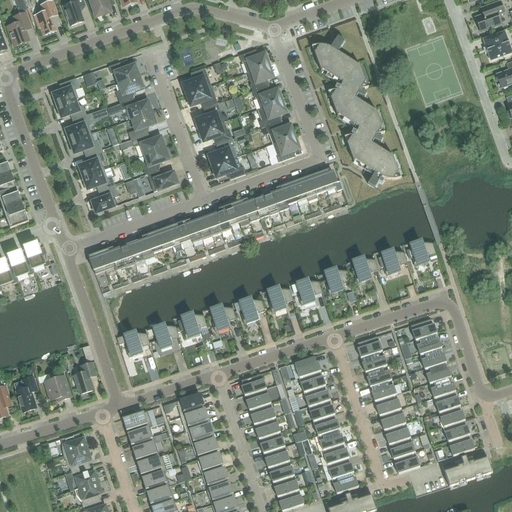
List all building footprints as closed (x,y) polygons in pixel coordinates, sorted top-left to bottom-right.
[(70,27),(84,22),(79,8),(86,6),(83,0),(70,0),(72,4),(63,8),(70,27)] [(89,0),(96,18),(110,13),(109,8),(115,6),(113,0),(89,0)] [(119,0),(123,8),(137,3),(135,0),(119,0)] [(56,32),(51,19),(58,17),(52,2),(41,6),(43,13),(34,17),(39,30),(41,29),(44,37),(56,32)] [(504,14),(500,3),(481,10),(485,9),(487,14),(475,19),(480,33),(500,26),(497,16),(504,14)] [(15,48),(29,42),(25,32),(32,30),(26,14),(19,16),(20,20),(12,23),(13,26),(7,28),(15,48)] [(491,61),(511,54),(504,33),(483,41),(491,61)] [(338,53),(345,42),(338,37),(330,49),(328,47),(325,47),(322,46),(318,46),(317,46),(316,46),(314,47),(311,48),(312,48),(314,47),(316,47),(319,47),(314,54),(321,72),(322,71),(342,84),(340,88),(337,86),(335,90),(339,92),(335,92),(333,92),(331,92),(330,92),(328,93),(332,92),(335,92),(331,99),(330,99),(337,118),(338,116),(358,129),(357,133),(353,131),(351,135),(355,137),(352,137),(350,137),(347,137),(345,138),(344,138),(344,139),(347,138),(349,137),(351,137),(347,144),(354,163),(355,161),(375,174),(368,185),(375,189),(379,183),(382,185),(384,181),(381,179),(382,178),(383,179),(385,179),(386,180),(388,180),(390,180),(394,180),(398,180),(401,179),(401,178),(397,179),(393,180),(398,173),(391,154),(390,156),(372,144),(374,140),(381,143),(383,138),(376,135),(378,135),(380,135),(383,134),(385,134),(384,133),(381,134),(377,135),(382,128),(375,109),(374,111),(356,99),(358,95),(364,98),(367,93),(359,90),(363,90),(366,89),(368,89),(368,88),(365,89),(361,89),(365,83),(366,82),(359,64),(358,65),(338,53)] [(240,44),(233,46),(235,52),(242,50),(240,44)] [(247,74),(269,66),(267,59),(266,59),(264,56),(265,55),(258,57),(256,56),(255,52),(255,51),(239,57),(242,64),(243,63),(247,74)] [(501,89),(511,85),(511,62),(506,65),(508,71),(496,76),(501,89)] [(119,85),(139,77),(137,71),(136,71),(135,66),(122,71),(120,64),(109,68),(111,75),(115,74),(119,85)] [(252,93),(268,87),(267,87),(266,82),(266,80),(274,78),(273,77),(272,78),(271,74),(272,74),(269,66),(247,74),(251,85),(250,86),(252,93)] [(186,96),(211,87),(205,69),(192,74),(194,81),(182,85),(186,96)] [(120,105),(133,100),(130,93),(143,89),(141,84),(142,84),(139,77),(119,85),(121,91),(115,93),(120,105)] [(57,107),(78,99),(75,91),(80,90),(76,80),(59,86),(60,86),(62,86),(64,91),(52,95),(57,107)] [(205,110),(218,105),(211,87),(186,96),(190,108),(202,103),(205,110)] [(260,110),(282,102),(280,94),(279,95),(277,91),(278,91),(278,90),(271,93),(269,92),(268,88),(268,87),(252,93),(255,100),(256,99),(260,110)] [(72,122),(89,116),(89,115),(86,116),(83,107),(78,108),(76,101),(78,100),(78,99),(57,107),(61,119),(73,115),(75,121),(72,121),(72,122)] [(132,121),(152,113),(150,107),(149,107),(148,102),(135,107),(133,100),(120,105),(122,112),(128,110),(132,121)] [(265,128),(281,123),(281,122),(280,123),(279,118),(279,116),(287,114),(287,113),(285,113),(284,110),(285,110),(282,102),(260,110),(258,111),(262,122),(259,123),(261,130),(265,128)] [(199,132),(224,123),(218,105),(205,110),(207,117),(195,121),(199,132)] [(131,141),(146,136),(144,129),(156,125),(154,120),(155,120),(152,113),(132,121),(136,132),(128,134),(131,141)] [(70,143),(91,135),(88,127),(93,126),(89,116),(72,122),(73,122),(75,121),(77,127),(65,131),(70,143)] [(217,146),(232,140),(230,133),(228,134),(224,123),(199,132),(203,143),(215,139),(217,146)] [(273,146),(295,138),(293,130),(291,131),(290,127),(291,127),(291,126),(284,129),(282,128),(281,123),(265,128),(268,135),(269,135),(273,146)] [(85,158),(102,152),(99,142),(94,143),(91,135),(70,143),(74,155),(86,151),(88,157),(85,157),(85,158)] [(145,157),(165,149),(163,143),(162,143),(161,138),(148,143),(146,136),(131,141),(133,148),(141,146),(145,157)] [(295,138),(273,146),(277,157),(276,157),(278,164),(294,158),(293,158),(292,154),(292,152),(300,149),(299,149),(298,149),(297,146),(298,145),(295,138)] [(212,168),(237,159),(233,148),(235,147),(232,140),(217,146),(220,152),(208,157),(212,168)] [(146,176),(159,172),(156,165),(169,161),(167,156),(168,156),(165,149),(145,157),(147,163),(142,165),(146,176)] [(83,179),(104,171),(102,163),(106,162),(102,152),(85,158),(86,158),(88,157),(90,163),(78,167),(83,179)] [(237,159),(212,168),(216,179),(228,175),(230,181),(245,176),(243,169),(241,170),(237,159)] [(0,176),(11,173),(7,162),(0,164),(0,176)] [(319,174),(326,193),(336,189),(334,185),(337,184),(333,173),(330,174),(329,170),(319,174)] [(98,194),(115,188),(112,178),(107,179),(104,171),(83,179),(87,191),(99,187),(101,193),(98,193),(98,194)] [(159,172),(146,176),(146,177),(148,176),(150,182),(155,181),(159,192),(169,188),(178,185),(176,178),(175,178),(173,174),(161,178),(159,172)] [(3,209),(21,202),(11,173),(0,176),(0,204),(2,207),(3,209)] [(316,196),(326,193),(319,174),(310,177),(316,196)] [(316,196),(310,177),(300,180),(308,202),(317,199),(316,196)] [(308,203),(308,202),(300,180),(290,184),(297,203),(307,200),(308,203)] [(288,206),(297,203),(290,184),(281,187),(289,210),(288,206)] [(279,214),(289,210),(281,187),(276,189),(277,193),(273,195),(279,214)] [(115,188),(98,194),(99,194),(101,193),(103,198),(91,203),(96,215),(117,207),(114,199),(119,198),(115,188)] [(270,217),(279,214),(273,195),(263,198),(270,217)] [(270,217),(263,198),(253,202),(261,222),(270,219),(270,217)] [(261,222),(253,202),(248,204),(247,200),(242,201),(251,224),(260,221),(261,223),(261,222)] [(241,228),(251,224),(242,201),(233,205),(240,224),(241,228)] [(6,219),(25,212),(21,202),(3,209),(1,211),(6,217),(6,219)] [(230,227),(240,224),(233,205),(223,208),(231,231),(232,231),(230,227)] [(222,234),(231,231),(223,208),(218,210),(220,214),(215,216),(222,234)] [(25,212),(6,219),(7,220),(5,221),(10,228),(10,229),(29,223),(25,212)] [(212,238),(222,234),(215,216),(205,219),(212,238)] [(202,241),(212,238),(205,219),(196,223),(202,241)] [(202,241),(196,223),(191,224),(189,220),(185,222),(193,245),(202,241)] [(192,245),(193,245),(185,222),(175,226),(182,245),(191,241),(192,245)] [(172,248),(182,245),(175,226),(165,229),(172,248)] [(163,252),(172,248),(165,229),(156,233),(163,252)] [(154,255),(163,252),(156,233),(146,236),(154,259),(155,259),(154,255)] [(145,262),(154,259),(146,236),(142,238),(143,242),(138,243),(145,262)] [(135,266),(145,262),(138,243),(128,247),(135,266)] [(25,248),(35,275),(33,269),(44,266),(45,268),(51,266),(44,248),(44,250),(39,252),(37,244),(25,248)] [(436,255),(432,244),(427,244),(421,244),(416,244),(410,246),(414,258),(412,259),(415,268),(428,264),(425,255),(428,254),(429,257),(436,255)] [(126,269),(135,266),(128,247),(119,250),(126,269)] [(28,277),(35,275),(25,248),(28,259),(23,261),(21,253),(9,257),(18,284),(19,283),(17,278),(27,274),(28,277)] [(126,269),(119,250),(114,252),(113,248),(108,250),(116,273),(126,269)] [(116,273),(108,250),(98,253),(105,272),(106,275),(115,272),(116,273)] [(95,276),(105,272),(98,253),(88,257),(95,276)] [(407,264),(404,254),(402,253),(399,253),(396,253),(392,253),(390,253),(387,254),(384,254),(382,255),(386,267),(383,268),(386,278),(400,273),(397,265),(400,264),(401,267),(407,264)] [(12,286),(18,284),(9,257),(12,267),(7,269),(5,261),(0,262),(0,285),(2,292),(3,292),(1,287),(12,283),(12,286)] [(378,272),(375,261),(373,261),(370,261),(367,261),(363,261),(361,261),(358,261),(355,262),(353,263),(357,275),(354,276),(357,285),(370,281),(368,272),(370,271),(371,274),(374,273),(378,272)] [(350,283),(347,272),(344,272),(342,272),(339,272),(335,272),(332,272),(329,272),(327,273),(325,274),(329,286),(326,287),(329,296),(343,292),(340,283),(343,282),(343,285),(350,283)] [(322,294),(319,283),(316,283),(311,283),(309,283),(306,283),(304,283),(302,284),(299,284),(297,285),(301,297),(298,298),(301,307),(315,303),(312,294),(315,293),(316,296),(322,294)] [(293,301),(290,291),(285,290),(282,290),(278,290),(275,291),(273,291),(270,291),(268,292),(272,305),(269,306),(272,315),(286,310),(283,302),(286,301),(286,304),(293,301)] [(265,313),(262,302),(259,302),(257,302),(254,302),(250,302),(248,302),(244,302),(242,303),(240,303),(244,316),(241,317),(244,326),(258,321),(255,313),(258,312),(259,315),(265,313)] [(236,320),(233,309),(228,309),(224,309),(220,309),(216,309),(213,310),(211,311),(215,323),(212,324),(215,333),(228,329),(226,320),(228,319),(229,322),(236,320)] [(183,321),(177,323),(179,327),(181,332),(183,332),(186,341),(199,336),(197,328),(199,327),(200,330),(206,328),(207,327),(205,322),(203,317),(201,316),(198,316),(196,316),(195,316),(194,316),(192,316),(191,316),(190,317),(188,317),(187,317),(186,317),(184,318),(183,318),(182,318),(183,321)] [(415,342),(437,335),(434,325),(432,326),(430,321),(410,327),(415,342)] [(179,339),(176,328),(173,328),(170,327),(167,328),(163,328),(161,328),(157,329),(154,329),(161,351),(171,347),(169,339),(171,338),(172,341),(179,339)] [(150,346),(147,335),(144,335),(140,335),(136,335),(131,335),(129,336),(125,337),(117,339),(119,346),(127,344),(129,349),(126,350),(129,359),(142,355),(140,346),(142,345),(143,348),(150,346)] [(420,356),(441,349),(438,340),(437,340),(435,336),(437,335),(415,342),(420,356)] [(361,360),(382,353),(377,338),(357,344),(359,350),(357,350),(361,360)] [(220,342),(212,345),(214,350),(222,348),(220,342)] [(425,371),(446,364),(443,354),(441,355),(440,350),(441,350),(441,349),(420,356),(425,371)] [(194,352),(185,355),(188,362),(196,359),(194,352)] [(365,374),(387,367),(382,353),(361,360),(362,360),(364,364),(362,365),(365,374)] [(299,380),(321,373),(318,363),(316,364),(314,358),(294,365),(299,380)] [(80,396),(94,391),(90,379),(97,377),(92,364),(81,368),(83,374),(74,377),(80,396)] [(429,385),(451,378),(448,369),(446,369),(445,365),(446,364),(425,371),(429,385)] [(370,389),(391,382),(387,367),(365,374),(367,374),(368,379),(367,379),(370,389)] [(32,368),(26,370),(28,377),(34,375),(32,368)] [(304,394),(325,387),(322,378),(321,378),(319,373),(321,373),(299,380),(304,394)] [(245,397),(266,390),(261,375),(241,382),(243,387),(241,388),(245,397)] [(57,379),(57,378),(57,377),(56,377),(55,376),(54,376),(53,377),(52,377),(52,378),(51,378),(51,379),(51,380),(51,381),(44,383),(50,402),(63,398),(64,401),(71,398),(64,377),(57,379)] [(23,414),(37,410),(32,394),(38,392),(33,378),(22,382),(25,390),(16,393),(23,414)] [(434,400),(455,393),(452,383),(451,384),(449,379),(451,379),(451,378),(429,385),(434,400)] [(375,403),(396,396),(391,382),(370,389),(371,388),(373,393),(372,394),(375,403)] [(0,421),(1,421),(2,419),(9,417),(4,404),(11,402),(6,387),(0,388),(0,421)] [(309,409),(330,402),(327,392),(325,393),(324,388),(325,387),(304,394),(309,409)] [(249,412),(271,405),(266,390),(245,397),(245,398),(246,397),(248,402),(246,402),(249,412)] [(439,414),(460,407),(457,398),(456,398),(454,394),(455,393),(434,400),(439,414)] [(181,418),(205,411),(204,410),(202,411),(199,402),(202,401),(200,395),(176,403),(181,418)] [(379,418),(401,411),(396,396),(375,403),(376,403),(378,408),(376,408),(379,418)] [(313,423),(335,416),(332,407),(330,407),(329,402),(330,402),(309,409),(313,423)] [(254,426),(275,419),(271,405),(249,412),(251,412),(252,416),(251,417),(254,426)] [(443,429),(465,422),(462,412),(460,413),(459,408),(460,408),(460,407),(439,414),(443,429)] [(186,433),(209,425),(207,426),(204,417),(206,416),(205,411),(181,418),(186,433)] [(384,432),(405,425),(401,411),(379,418),(381,417),(382,422),(381,422),(384,432)] [(129,436),(150,429),(152,428),(147,413),(124,420),(126,426),(128,426),(131,435),(128,435),(129,436)] [(318,437),(339,431),(336,421),(335,421),(333,417),(335,416),(313,423),(318,437)] [(259,441),(280,434),(275,419),(254,426),(254,427),(255,426),(257,431),(256,431),(259,441)] [(448,443),(469,436),(466,427),(465,427),(463,422),(465,422),(443,429),(448,443)] [(193,447),(214,440),(212,440),(209,432),(211,431),(209,425),(186,433),(188,433),(193,447)] [(389,446),(410,439),(405,425),(384,432),(386,432),(387,436),(386,437),(389,446)] [(133,450),(155,443),(150,429),(129,436),(130,441),(132,440),(135,449),(133,450)] [(323,452),(344,445),(341,435),(339,436),(338,431),(339,431),(318,437),(323,452)] [(304,433),(299,435),(302,443),(307,441),(304,433)] [(263,455),(285,448),(280,434),(259,441),(260,441),(262,445),(260,446),(263,455)] [(64,458),(87,450),(86,451),(85,447),(86,447),(84,439),(81,440),(79,435),(63,440),(65,447),(62,447),(63,451),(64,456),(64,458)] [(426,436),(420,438),(422,447),(428,445),(428,443),(426,436)] [(469,436),(448,443),(453,458),(474,451),(471,441),(469,441),(468,437),(469,436)] [(393,461),(415,454),(410,439),(389,446),(389,447),(390,446),(392,451),(390,451),(393,461)] [(198,462),(219,455),(217,455),(214,446),(216,446),(214,440),(193,447),(198,462)] [(138,465),(160,458),(155,443),(133,450),(135,456),(137,455),(140,464),(138,465)] [(327,466),(349,459),(346,450),(344,450),(343,446),(344,445),(323,452),(327,466)] [(268,470),(289,463),(285,448),(263,455),(265,455),(266,460),(265,460),(268,470)] [(72,474),(90,468),(88,462),(91,461),(88,454),(87,454),(86,451),(87,451),(87,450),(64,458),(65,460),(67,464),(69,468),(72,467),(74,473),(72,474)] [(487,459),(485,453),(474,457),(476,463),(473,463),(473,462),(468,464),(466,457),(461,459),(462,462),(459,463),(460,466),(458,467),(458,468),(456,469),(454,463),(442,467),(444,473),(449,488),(492,474),(487,459)] [(415,454),(393,461),(395,461),(396,465),(395,466),(398,476),(420,469),(415,454)] [(202,477),(224,470),(224,469),(222,470),(219,461),(221,460),(219,455),(198,462),(202,477)] [(143,480),(165,473),(167,472),(162,457),(160,458),(138,465),(140,471),(142,470),(145,479),(143,479),(143,480)] [(332,481),(353,474),(350,464),(349,465),(347,460),(349,460),(349,459),(327,466),(332,481)] [(273,484),(294,477),(289,463),(268,470),(270,469),(271,474),(270,474),(273,484)] [(74,492),(98,484),(95,473),(92,474),(90,468),(72,474),(65,476),(71,492),(74,491),(74,492)] [(207,492),(229,485),(229,484),(226,485),(224,476),(226,475),(224,470),(202,477),(207,492)] [(148,495),(169,488),(165,473),(143,480),(145,485),(147,485),(150,494),(148,494),(148,495)] [(353,474),(332,481),(337,496),(358,489),(355,479),(353,479),(352,474),(353,474)] [(184,475),(177,477),(179,484),(186,482),(186,481),(184,476),(184,475)] [(277,498),(299,491),(294,477),(273,484),(274,484),(276,488),(274,489),(277,498)] [(313,486),(311,479),(305,481),(307,489),(314,487),(313,486)] [(83,508),(101,502),(99,496),(102,495),(99,488),(98,488),(97,485),(98,484),(74,492),(76,496),(81,503),(83,508)] [(212,506),(233,499),(231,500),(228,491),(230,490),(229,485),(207,492),(212,506)] [(153,509),(174,502),(169,488),(148,495),(150,500),(152,499),(155,508),(153,509)] [(299,491),(277,498),(277,499),(279,498),(280,503),(279,503),(281,511),(286,511),(304,506),(299,491)] [(371,496),(369,491),(358,494),(360,500),(357,501),(357,499),(352,501),(350,495),(345,496),(346,499),(343,500),(344,504),(342,504),(342,506),(340,507),(338,501),(326,504),(328,510),(328,511),(374,511),(376,511),(371,496)] [(213,511),(235,511),(233,505),(235,505),(233,499),(212,506),(213,511)] [(107,511),(105,506),(103,507),(101,502),(83,508),(84,511),(107,511)] [(177,511),(174,502),(153,509),(153,511),(177,511)]
